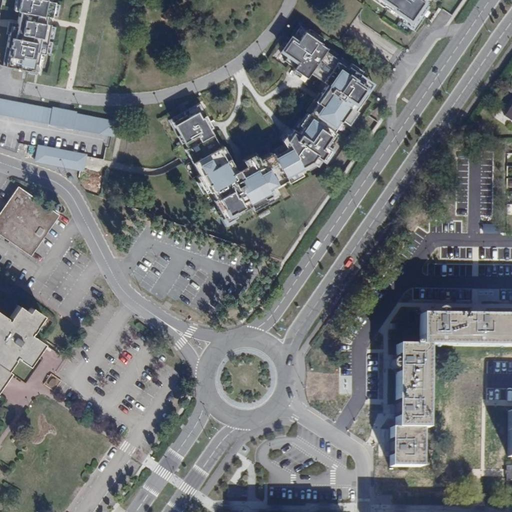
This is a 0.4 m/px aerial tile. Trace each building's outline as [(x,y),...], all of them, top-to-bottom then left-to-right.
[(11,23),(3,66),(36,73),(40,53),(44,54),(45,53),(47,41),(48,38),(50,26),(50,24),(47,24),(47,19),(51,20),(52,15),(54,4),(55,3),(47,1),(46,0),(15,0),(14,10),(19,12),(17,25),(11,23)] [(378,0),(399,14),(397,17),(410,25),(417,15),(419,17),(431,0),(433,1),(433,0),(378,0)] [(211,127),(201,108),(196,111),(193,105),(183,111),(184,114),(171,121),(178,134),(176,135),(181,143),(183,142),(186,147),(184,149),(198,174),(195,176),(202,187),(205,186),(208,191),(210,190),(218,204),(216,205),(225,221),(235,216),(234,213),(250,204),(251,207),(262,200),(264,203),(272,198),(271,196),(277,192),(273,185),(286,179),(313,163),(316,165),(321,158),(323,159),(330,150),(325,147),(335,132),(333,131),(341,119),(344,121),(350,112),(352,114),(355,109),(366,93),(362,90),(366,84),(357,77),(360,73),(348,65),(325,49),(327,48),(321,44),(322,43),(316,39),(319,34),(310,28),(308,30),(301,25),(291,38),(282,50),(288,54),(284,60),(294,67),(292,70),(299,75),(300,73),(306,77),(310,72),(314,76),(316,73),(324,78),(322,81),(326,84),(320,93),(319,92),(313,100),(316,102),(308,114),(309,114),(303,124),(304,125),(298,132),(294,129),(292,128),(288,134),(286,132),(281,139),(286,147),(272,155),(260,162),(258,158),(256,156),(243,163),(244,165),(235,170),(228,158),(225,160),(218,147),(219,147),(212,133),(208,136),(205,130),(211,127)] [(322,43),(325,38),(319,34),(316,39),(322,43)] [(348,65),(360,73),(362,70),(350,62),(348,65)] [(0,114),(48,124),(51,111),(0,100),(0,114)] [(76,116),(76,114),(51,109),(51,111),(48,124),(73,129),(76,116)] [(348,124),(357,111),(355,109),(352,114),(350,112),(344,121),(348,124)] [(308,114),(306,112),(294,129),(298,132),(304,125),(303,124),(309,114),(308,114)] [(111,136),(114,123),(76,116),(73,129),(111,136)] [(229,157),(222,145),(219,147),(218,147),(225,160),(228,158),(229,157)] [(37,161),(82,169),(84,156),(39,147),(37,161)] [(258,158),(260,162),(272,155),(270,152),(258,158)] [(497,233),(497,152),(484,152),(483,233),(497,233)] [(316,165),(313,163),(286,179),(288,182),(315,166),(316,165)] [(466,220),(466,179),(453,179),(453,219),(466,220)] [(0,212),(0,234),(31,256),(59,215),(17,186),(7,202),(17,209),(10,219),(0,212)] [(262,200),(251,207),(252,210),(264,203),(262,200)] [(17,209),(7,202),(0,211),(0,212),(10,219),(17,209)] [(19,305),(10,317),(13,319),(21,307),(19,305)] [(0,384),(9,371),(6,370),(4,368),(11,358),(13,359),(15,357),(25,364),(33,352),(36,354),(36,353),(26,346),(33,336),(31,334),(43,316),(31,307),(28,312),(21,307),(13,319),(10,317),(9,319),(0,313),(0,384)] [(427,346),(427,343),(511,343),(511,316),(481,315),(481,311),(477,312),(476,313),(476,314),(476,315),(472,316),(444,315),(440,315),(440,314),(439,312),(434,311),(434,315),(420,315),(420,317),(415,317),(415,324),(420,324),(419,345),(396,345),(395,360),(391,360),(392,364),(393,365),(394,365),(395,365),(395,369),(395,404),(395,408),(393,408),(392,409),(392,410),(390,414),(395,414),(395,429),(390,428),(389,443),(385,443),(386,447),(387,448),(388,448),(389,448),(389,452),(389,467),(417,467),(418,429),(421,429),(423,429),(424,346),(427,346)] [(36,353),(43,343),(33,336),(26,346),(36,353)] [(33,352),(25,364),(27,366),(36,354),(33,352)] [(4,368),(6,370),(13,359),(11,358),(4,368)] [(462,393),(463,388),(450,384),(448,390),(462,393)]
